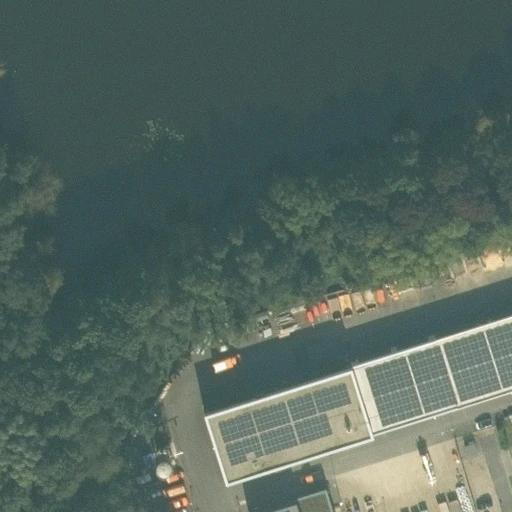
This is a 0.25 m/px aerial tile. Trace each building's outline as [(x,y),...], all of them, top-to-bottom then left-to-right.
[(511,308),(349,360),(371,428),(511,384),(511,308)] [(203,405),(224,474),(371,428),(349,360),(203,405)] [(167,442),(151,447),(155,459),(171,454),(167,442)] [(342,511),(369,511),(357,473),(333,480),(342,511)] [(333,511),(325,484),(294,494),(299,511),(333,511)] [(299,511),(294,494),(247,508),(248,511),(299,511)]
